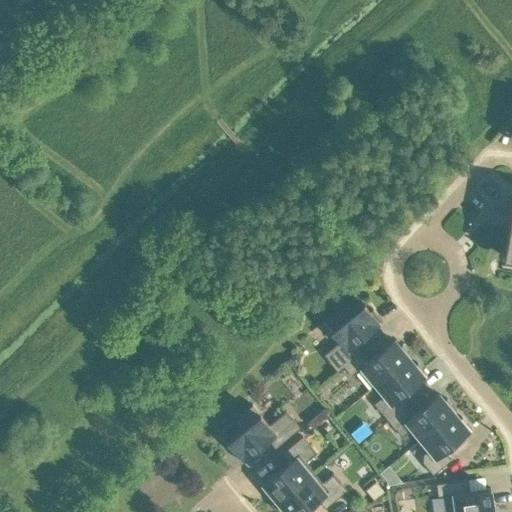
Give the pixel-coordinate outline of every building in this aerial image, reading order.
[(57,0),(66,9),(75,0),(57,0)] [(511,202),(502,256),(511,257),(511,202)] [(337,370),(343,365),(361,350),(354,341),(380,320),(381,321),(382,320),(372,308),(369,310),(363,303),(350,313),(342,303),(323,319),(340,339),(323,353),(337,370)] [(361,365),(376,383),(408,357),(408,358),(411,356),(401,343),(398,346),(393,339),(369,359),(361,350),(343,365),(351,374),(361,365)] [(299,362),(300,356),(295,351),(287,357),(294,366),(299,362)] [(374,402),(388,419),(406,404),(399,395),(424,374),(425,375),(426,374),(416,362),(414,364),(408,358),(408,357),(376,383),(372,386),(381,396),(374,402)] [(412,427),(420,437),(421,437),(453,411),(453,412),(456,410),(446,397),(443,400),(437,393),(414,413),(406,404),(388,419),(402,436),(412,427)] [(274,447),(299,427),(285,410),(268,424),(251,403),(218,430),(228,441),(229,440),(234,447),(231,449),(241,461),(242,460),(242,459),(267,438),(274,447)] [(421,437),(420,437),(416,440),(426,451),(423,453),(422,461),(432,473),(451,458),(443,449),(469,428),(470,429),(471,428),(461,416),(458,418),(453,412),(453,411),(421,437)] [(265,491),(275,502),(313,471),(305,461),(316,452),(302,435),(280,453),(287,462),(263,482),(268,489),(265,491)] [(313,471),(275,502),(282,511),(286,511),(287,511),(300,511),(317,498),(324,507),(346,489),(332,472),(322,481),(313,471)] [(354,487),(366,501),(379,490),(367,476),(354,487)] [(454,492),(456,511),(479,511),(493,510),(490,487),(469,490),(467,478),(435,482),(437,495),(454,492)]
